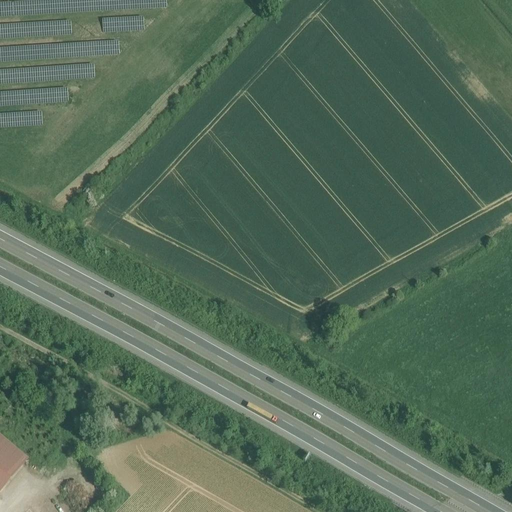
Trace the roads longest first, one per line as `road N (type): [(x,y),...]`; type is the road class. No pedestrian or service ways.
road 1 (motorway): [(496,511),(385,443),(0,236)]
road 2 (motorway): [(0,275),(434,511)]
